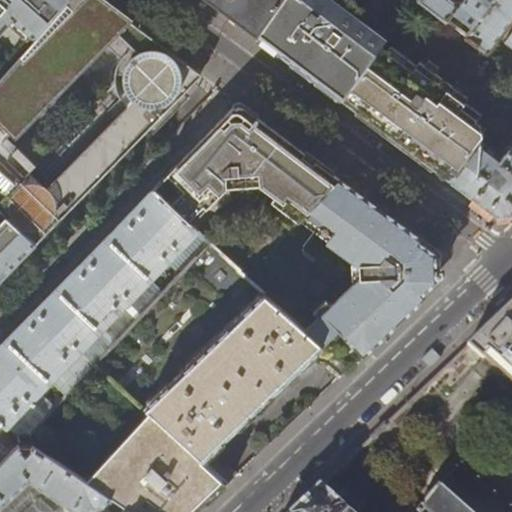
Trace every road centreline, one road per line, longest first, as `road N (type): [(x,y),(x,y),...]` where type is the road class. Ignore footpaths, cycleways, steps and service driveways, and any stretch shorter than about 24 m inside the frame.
road 1 (residential): [(163,0),(507,259)]
road 2 (residential): [(244,511),(507,259)]
